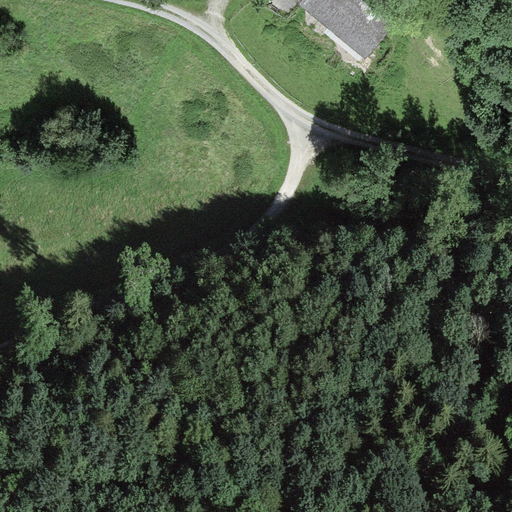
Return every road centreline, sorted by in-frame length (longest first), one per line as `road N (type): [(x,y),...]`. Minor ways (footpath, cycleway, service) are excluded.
road 1 (track): [(115,0),(186,16),(244,62),(295,129),(511,186)]
road 2 (track): [(295,129),(295,181),(251,230),(0,343)]
road 3 (track): [(0,495),(82,493),(168,511)]
